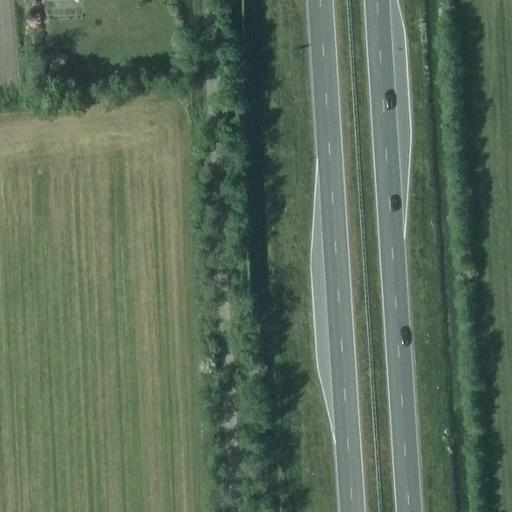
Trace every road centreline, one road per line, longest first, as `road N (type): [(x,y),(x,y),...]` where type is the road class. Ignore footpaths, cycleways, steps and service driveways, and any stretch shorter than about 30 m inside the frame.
road 1 (trunk): [(318,0),(351,511)]
road 2 (trunk): [(408,511),(376,0)]
road 3 (track): [(232,511),(209,0)]
